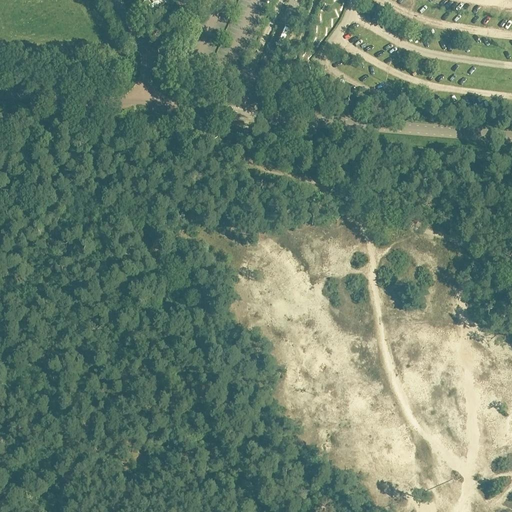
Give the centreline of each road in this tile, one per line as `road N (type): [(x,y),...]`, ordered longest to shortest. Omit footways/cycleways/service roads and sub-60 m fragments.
road 1 (tertiary): [(511,137),(208,113),(141,97)]
road 2 (track): [(511,274),(359,202)]
road 3 (tertiary): [(141,97),(107,103),(0,94)]
road 4 (track): [(359,202),(243,154)]
